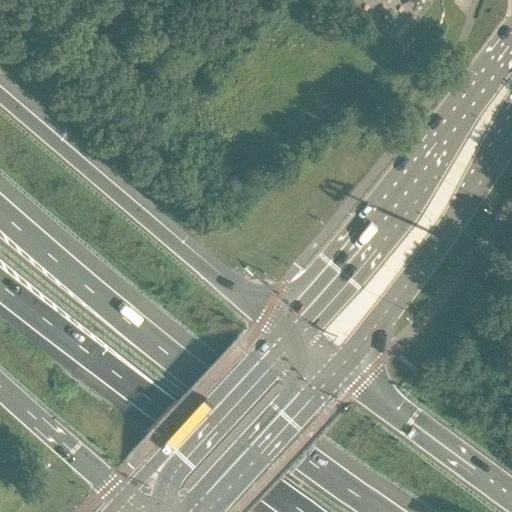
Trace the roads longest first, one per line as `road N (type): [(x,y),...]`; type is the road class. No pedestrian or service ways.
road 1 (motorway): [(380,511),(156,343),(0,209)]
road 2 (motorway): [(0,288),(297,511)]
road 3 (motorway): [(282,328),(0,96)]
road 4 (secondary): [(511,49),(282,328)]
road 5 (secondary): [(339,369),(511,133)]
road 6 (motorway): [(511,498),(339,369)]
road 7 (secondary): [(207,511),(339,369)]
road 8 (motorway): [(0,387),(125,497)]
road 9 (secondary): [(282,328),(173,446)]
